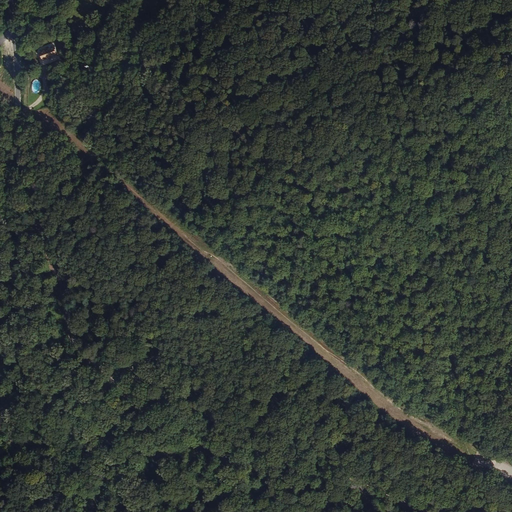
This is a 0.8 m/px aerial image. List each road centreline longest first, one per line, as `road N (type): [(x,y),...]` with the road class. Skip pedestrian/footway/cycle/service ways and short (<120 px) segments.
road 1 (tertiary): [(12,0),(21,164),(76,331),(109,374),(165,426),(229,458),(347,481),(408,504),(511,511)]
road 2 (track): [(107,156),(191,176),(362,178)]
road 3 (track): [(362,178),(511,182)]
